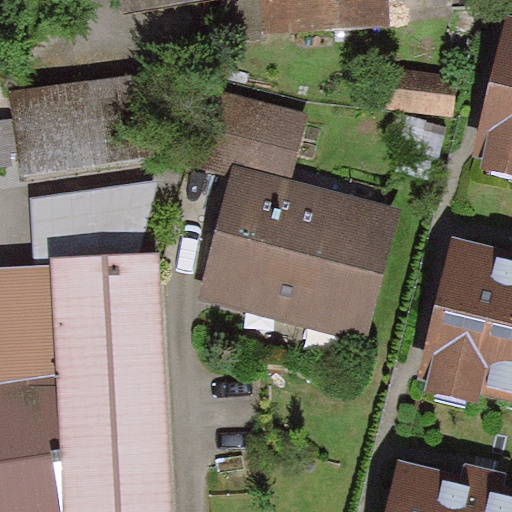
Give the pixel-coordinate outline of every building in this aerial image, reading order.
[(297,0),(300,36),(382,27),(379,0),(297,0)] [(511,31),(482,151),(511,158),(511,31)] [(150,76),(14,98),(27,173),(163,154),(150,76)] [(304,120),(209,96),(192,153),(286,178),(304,120)] [(387,216),(243,177),(212,292),(259,305),(262,294),(351,318),(347,331),(355,333),(387,216)] [(12,399),(0,400),(0,511),(175,511),(164,265),(135,265),(155,189),(51,197),(51,268),(4,268),(12,399)] [(511,264),(460,252),(431,369),(511,388),(511,264)] [(468,488),(403,473),(393,511),(511,511),(511,497),(500,495),(504,478),(472,471),(468,488)]
